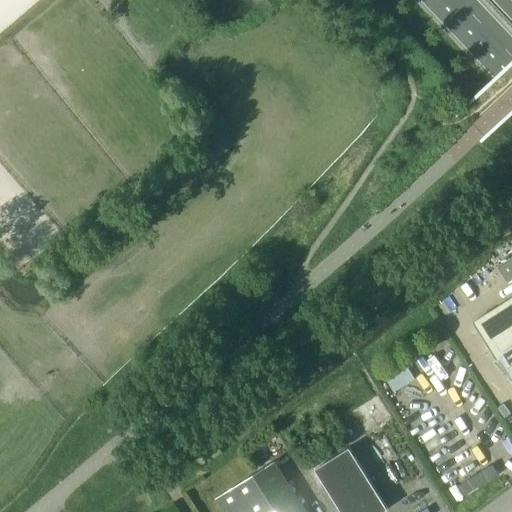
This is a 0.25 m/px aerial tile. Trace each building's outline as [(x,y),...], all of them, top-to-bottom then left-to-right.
[(511,259),(498,269),(499,271),(507,283),(511,280),(511,259)] [(511,384),(511,298),(473,323),(497,360),(492,364),(506,379),(507,377),(511,384)] [(406,365),(385,378),(394,391),(414,379),(406,365)] [(382,511),(387,509),(349,448),(314,469),(341,511),(382,511)] [(305,511),(274,461),(215,498),(223,511),(305,511)]
